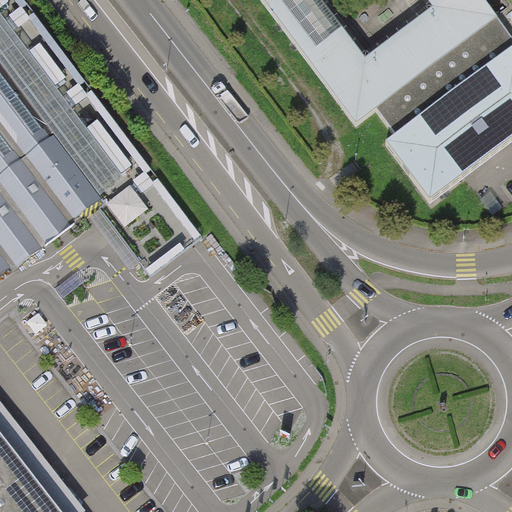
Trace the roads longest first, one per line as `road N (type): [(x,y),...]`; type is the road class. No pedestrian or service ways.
road 1 (secondary): [(81,0),(363,374)]
road 2 (secondary): [(511,261),(450,266),(369,246),(258,143)]
road 3 (secondary): [(427,324),(365,294),(279,194),(258,143)]
road 4 (secondary): [(258,143),(147,0)]
